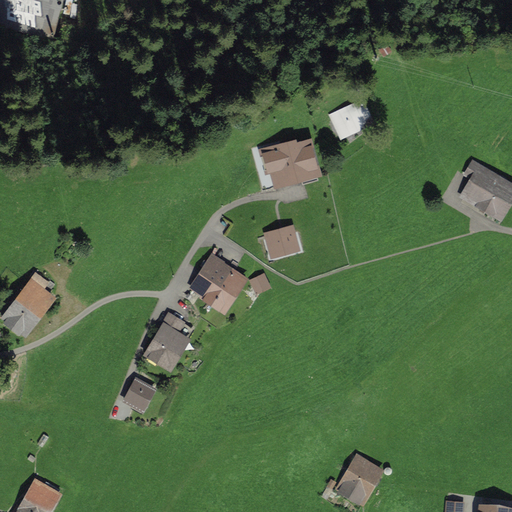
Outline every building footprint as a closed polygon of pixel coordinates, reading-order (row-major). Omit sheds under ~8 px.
[(0,0),(0,26),(57,35),(62,0),(0,0)] [(363,104),(333,119),(341,133),(371,118),(363,104)] [(310,141),(259,155),(269,188),(319,174),(310,141)] [(511,199),(511,187),(474,165),(468,176),(473,179),(463,195),(501,218),(511,199)] [(290,231),(267,236),(271,256),(295,251),(290,231)] [(243,278),(212,258),(193,288),(224,307),(243,278)] [(250,278),(256,293),(272,287),(265,271),(250,278)] [(30,274),(1,313),(22,328),(51,289),(30,274)] [(229,319),(216,311),(211,320),(224,327),(229,319)] [(146,347),(166,360),(189,325),(169,312),(146,347)] [(135,380),(124,399),(141,408),(151,389),(135,380)] [(360,458),(340,489),(363,504),(383,472),(360,458)] [(48,511),(57,497),(34,484),(17,511),(48,511)] [(463,511),(464,502),(447,501),(446,511),(463,511)] [(511,511),(511,507),(480,503),(478,511),(511,511)]
